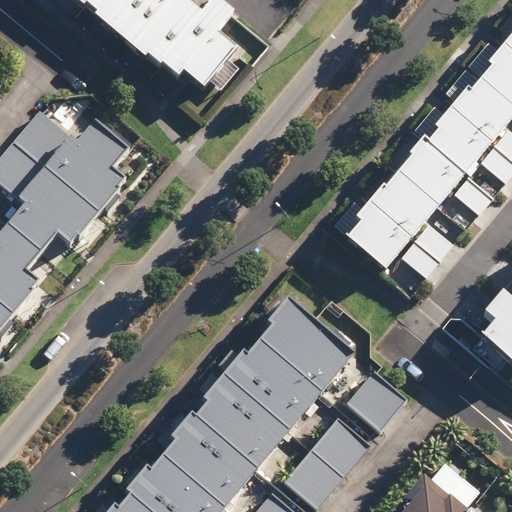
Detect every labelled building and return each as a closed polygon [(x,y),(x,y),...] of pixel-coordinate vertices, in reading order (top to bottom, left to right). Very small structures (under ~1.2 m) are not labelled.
[(54,0),(141,74),(147,67),(170,87),(176,81),(196,98),(230,58),(210,41),(227,20),(207,3),(194,19),(171,0),(54,0)] [(511,33),(481,71),(485,75),(469,94),(464,90),(428,133),(433,137),(423,148),(416,143),(406,155),(412,160),(343,243),(379,273),(394,255),(427,283),(458,246),(427,220),(449,194),(480,219),(495,201),(465,176),(479,160),(508,184),(511,178),(511,129),(508,126),(511,120),(511,33)] [(128,167),(146,145),(110,116),(91,139),(86,134),(81,140),(45,110),(0,163),(0,183),(31,210),(8,239),(0,232),(0,343),(54,278),(43,269),(72,234),(85,245),(141,177),(128,167)] [(511,273),(498,290),(506,298),(497,309),(482,297),(459,324),(473,335),(464,345),(507,381),(511,375),(511,273)] [(369,352),(302,295),(275,322),(283,331),(263,351),(259,346),(214,391),(224,401),(214,412),(211,409),(185,435),(190,440),(163,467),(161,466),(139,487),(146,494),(134,506),(130,502),(119,511),(299,511),(279,495),(290,482),(325,511),(378,449),(343,419),(354,406),(388,435),(414,404),(362,360),(369,352)] [(488,511),(479,503),(486,495),(450,459),(397,511),(488,511)]
